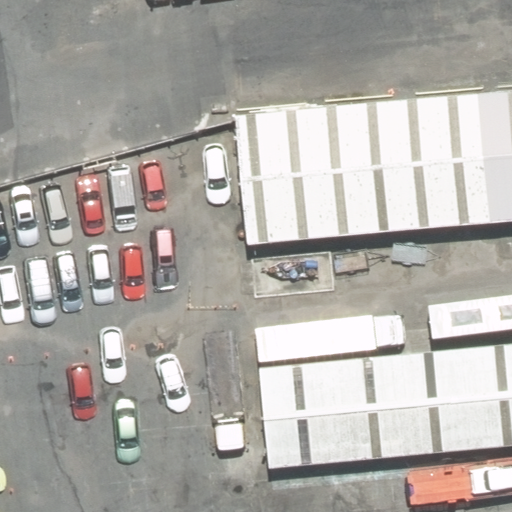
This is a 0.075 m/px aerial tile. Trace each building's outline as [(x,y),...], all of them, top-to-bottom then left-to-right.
[(249,247),(511,222),(511,92),(237,116),(249,247)] [(337,295),(332,248),(247,257),(252,303),(337,295)] [(511,447),(511,345),(262,369),(271,470),(511,447)] [(166,437),(253,431),(250,387),(163,393),(166,437)] [(170,484),(256,478),(253,431),(166,437),(170,484)] [(258,511),(256,478),(170,484),(171,511),(258,511)]
